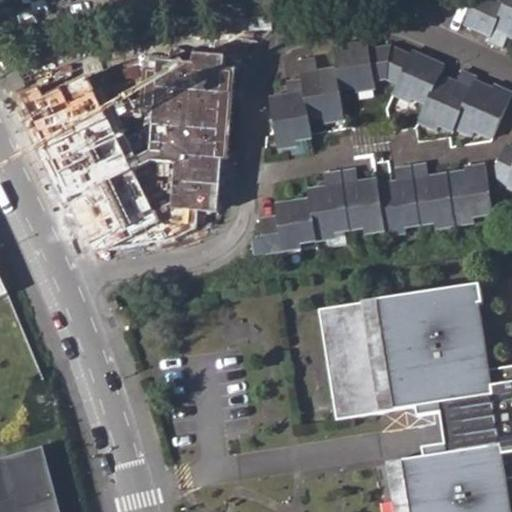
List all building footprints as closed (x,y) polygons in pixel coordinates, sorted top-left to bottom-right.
[(511,0),(491,0),(488,8),(468,0),(462,0),(450,28),(474,39),(473,42),(487,50),(493,39),(511,47),(511,0)] [(277,152),(285,152),(292,151),(291,147),(301,144),(301,146),(305,144),(301,124),(318,122),(319,125),(334,121),(331,99),(350,95),(351,99),(366,95),(365,85),(377,83),(386,87),(379,99),(393,107),(395,102),(409,107),(403,123),(419,131),(422,126),(438,133),(441,126),(458,135),(460,130),(477,137),(496,94),(479,85),(476,91),(459,84),(462,76),(448,71),(440,86),(423,79),(427,68),(399,56),(397,59),(376,50),(359,53),(356,45),(322,51),(326,72),(308,76),(306,63),(291,67),(293,84),(278,86),(281,102),(269,105),(277,152)] [(83,69),(20,98),(96,255),(171,243),(198,232),(200,212),(218,213),(222,161),(230,162),(239,66),(226,65),(227,55),(193,53),(193,62),(154,60),(151,150),(128,159),(83,69)] [(304,157),(301,146),(301,144),(291,147),(292,151),(285,152),(288,160),(304,157)] [(310,247),(332,243),(344,241),(343,234),(348,233),(369,230),(371,236),(397,232),(397,236),(419,233),(419,227),(445,222),(446,228),(483,222),(482,216),(501,212),(496,183),(502,182),(511,186),(511,148),(508,147),(497,170),(492,170),(491,164),(473,167),(474,173),(436,180),(435,170),(406,175),(408,186),(387,189),(386,183),(367,186),(366,177),(334,183),(336,193),(316,196),(316,205),(284,212),(284,220),(266,222),(274,261),(311,253),(310,247)] [(350,249),(348,233),(343,234),(344,241),(332,243),(334,251),(350,249)] [(511,511),(511,370),(477,375),(468,309),(472,308),(470,290),(341,306),(341,310),(311,313),(315,346),(330,344),(339,418),(448,405),(449,421),(442,421),(444,440),(452,439),(454,454),(381,464),(386,511),(511,511)] [(0,511),(58,511),(41,447),(0,458),(0,511)]
